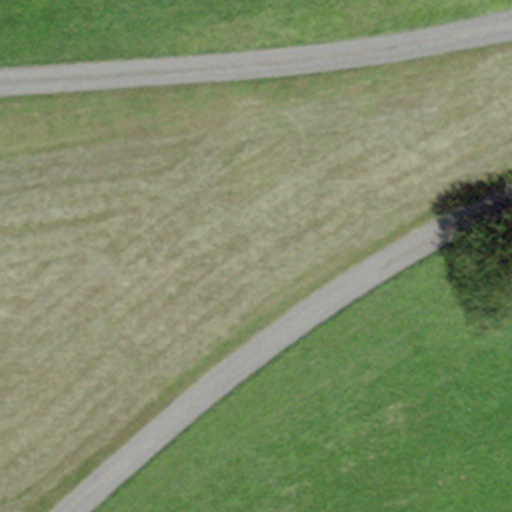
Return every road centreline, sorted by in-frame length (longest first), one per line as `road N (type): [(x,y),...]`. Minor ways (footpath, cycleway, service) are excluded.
road 1 (residential): [(73,511),(263,345),(360,277),(511,199)]
road 2 (residential): [(511,21),(310,59),(0,83)]
